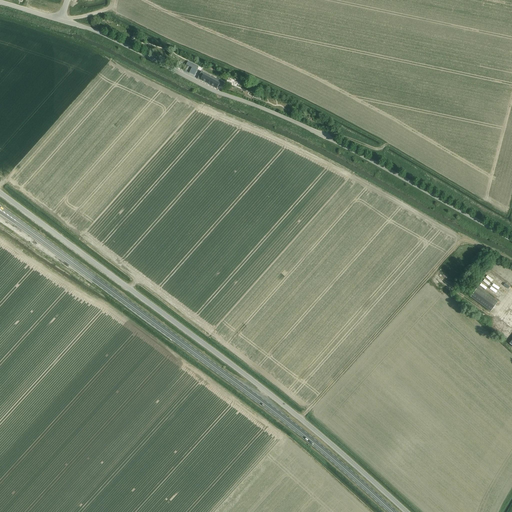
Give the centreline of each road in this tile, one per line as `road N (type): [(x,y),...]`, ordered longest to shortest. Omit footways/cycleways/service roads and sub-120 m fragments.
road 1 (unclassified): [(511,241),(309,129),(87,28),(0,2)]
road 2 (unclassified): [(406,511),(241,371),(0,192)]
road 3 (primary): [(392,511),(294,427),(8,216)]
road 4 (track): [(301,419),(462,239),(511,262)]
